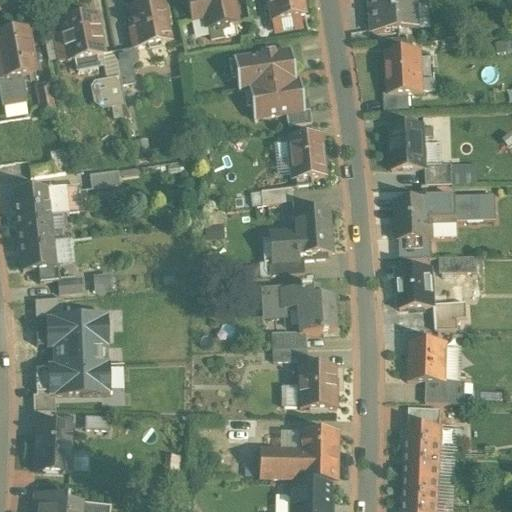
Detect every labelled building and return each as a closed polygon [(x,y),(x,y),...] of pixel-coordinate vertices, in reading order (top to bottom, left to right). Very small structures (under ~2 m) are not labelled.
[(232,0),(186,0),(191,23),(205,20),(207,32),(238,26),(232,0)] [(302,0),(267,0),(272,24),(306,17),(302,0)] [(416,0),(370,0),(374,36),(419,32),(416,0)] [(163,3),(129,10),(133,31),(129,32),(133,51),(171,44),(163,3)] [(95,16),(60,23),(62,37),(54,38),(59,64),(67,62),(68,64),(75,63),(77,74),(78,73),(78,76),(85,74),(88,77),(91,73),(98,72),(97,70),(104,68),(102,58),(103,57),(95,16)] [(27,30),(0,35),(0,75),(1,82),(0,81),(0,99),(2,109),(27,105),(22,78),(35,75),(27,30)] [(135,85),(129,52),(115,55),(122,88),(135,85)] [(248,92),(296,84),(291,53),(233,63),(238,94),(248,92)] [(421,54),(387,56),(388,97),(388,98),(408,97),(422,96),(421,54)] [(124,107),(119,79),(105,82),(110,110),(124,107)] [(490,81),(480,82),(481,94),(491,94),(490,81)] [(296,84),(248,92),(253,123),(286,117),(305,114),(304,113),(299,83),(296,84)] [(53,106),(49,85),(35,88),(39,109),(53,106)] [(408,97),(388,98),(388,97),(385,97),(386,112),(409,110),(408,97)] [(305,114),(286,117),(288,130),(312,126),(310,113),(304,113),(305,114)] [(424,128),(390,130),(392,174),(426,172),(426,169),(424,128)] [(320,138),(288,141),(293,183),(295,183),(296,190),(310,188),(310,181),(324,179),(320,138)] [(52,166),(29,170),(31,182),(65,176),(62,153),(50,155),(52,166)] [(452,168),(426,169),(426,172),(426,189),(453,188),(452,168)] [(118,174),(89,178),(92,193),(120,189),(118,174)] [(46,191),(14,194),(17,221),(49,218),(69,216),(66,189),(46,191)] [(291,191),(260,194),(262,208),(292,205),(291,191)] [(496,199),(456,200),(458,225),(497,223),(496,199)] [(456,200),(428,201),(428,203),(396,204),(398,224),(395,224),(395,240),(398,240),(399,244),(400,244),(432,242),(431,222),(440,222),(440,227),(458,226),(458,225),(456,200)] [(328,212),(293,215),(295,235),(274,237),(276,264),(276,265),(303,263),(303,264),(327,263),(326,256),(332,256),(328,212)] [(49,218),(17,221),(19,247),(51,244),(49,218)] [(222,228),(212,229),(214,241),(224,240),(222,228)] [(432,242),(400,244),(401,262),(433,261),(432,242)] [(51,244),(19,247),(22,273),(38,272),(39,285),(57,283),(58,283),(57,269),(54,269),(51,244)] [(477,261),(440,261),(440,276),(477,276),(477,261)] [(303,263),(276,265),(276,264),(268,265),(269,279),(304,277),(303,264),(303,263)] [(432,272),(398,274),(400,313),(434,311),(432,272)] [(58,283),(57,283),(59,297),(82,295),(81,281),(58,283)] [(310,290),(265,294),(267,320),(285,320),(285,313),(302,311),(304,337),(322,336),(322,334),(336,333),(333,298),(313,300),(312,293),(318,292),(318,291),(310,292),(310,290)] [(86,306),(74,307),(76,323),(88,322),(86,306)] [(57,312),(27,314),(29,356),(35,355),(36,364),(54,363),(53,354),(59,354),(57,312)] [(471,320),(435,319),(435,332),(471,333),(471,320)] [(301,341),(283,341),(282,336),(272,337),(273,353),(306,352),(307,352),(306,341),(301,341)] [(446,346),(412,345),(411,362),(409,362),(408,385),(427,386),(445,386),(445,384),(446,346)] [(306,352),(273,353),(274,366),(306,365),(306,352)] [(334,370),(299,369),(299,412),(337,412),(337,392),(334,392),(334,370)] [(466,385),(445,384),(445,386),(427,386),(426,407),(465,408),(466,385)] [(109,420),(85,419),(85,433),(108,434),(109,420)] [(73,430),(36,428),(34,473),(71,475),(72,458),(69,458),(70,431),(73,431),(73,430)] [(441,430),(409,428),(408,456),(440,457),(441,430)] [(337,435),(300,435),(301,455),(259,454),(259,483),(289,484),(300,484),(300,485),(330,486),(336,486),(337,435)] [(440,457),(408,456),(407,482),(438,483),(440,457)] [(438,483),(407,482),(405,508),(437,509),(438,483)] [(330,486),(300,485),(300,484),(289,484),(289,499),(292,499),(291,511),(329,511),(330,486)] [(68,499),(36,496),(33,511),(97,511),(98,508),(68,505),(68,499)]
